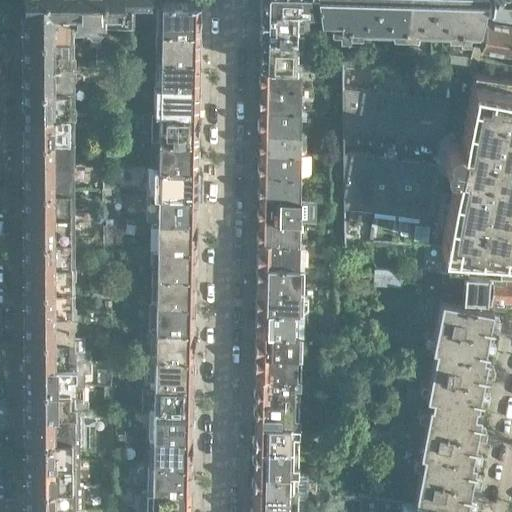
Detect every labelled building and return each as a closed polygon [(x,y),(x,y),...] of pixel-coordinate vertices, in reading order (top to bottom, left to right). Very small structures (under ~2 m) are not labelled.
[(73,11),(73,0),(21,0),(22,11),(73,11)] [(101,16),(101,0),(73,0),(73,11),(73,23),(82,23),(82,24),(86,27),(99,27),(102,24),(102,16),(101,16)] [(149,2),(148,0),(101,0),(101,16),(102,16),(131,16),(131,2),(149,2)] [(317,11),(315,0),(259,0),(259,5),(301,6),(301,10),(317,11)] [(347,30),(348,0),(315,0),(317,11),(318,14),(330,14),(329,25),(331,27),(338,27),(337,33),(347,33),(347,30)] [(375,23),(375,0),(348,0),(347,30),(359,30),(359,22),(375,23)] [(402,32),(402,0),(375,0),(375,23),(390,23),(390,31),(402,32)] [(429,25),(430,0),(402,0),(402,32),(413,32),(414,24),(429,25)] [(458,33),(458,0),(430,0),(429,25),(445,25),(445,33),(458,33)] [(477,26),(482,0),(458,0),(458,33),(457,37),(467,37),(467,26),(477,26)] [(511,0),(488,0),(487,6),(511,9),(511,0)] [(198,30),(199,3),(160,2),(159,29),(198,30)] [(301,34),(301,10),(301,6),(259,5),(259,33),(301,34)] [(67,36),(67,23),(73,23),(73,11),(22,11),(22,36),(67,36)] [(511,20),(511,24),(485,19),(479,48),(511,52),(511,20)] [(198,57),(198,30),(159,29),(158,56),(198,57)] [(112,45),(112,33),(103,33),(103,45),(112,45)] [(300,64),(301,34),(259,33),(258,63),(300,64)] [(67,50),(67,36),(22,36),(22,61),(72,61),(72,50),(67,50)] [(112,45),(103,45),(100,45),(100,53),(112,53),(112,45)] [(112,61),(112,55),(112,53),(100,53),(100,61),(112,61)] [(396,54),(395,66),(407,67),(408,55),(396,54)] [(197,84),(198,57),(158,56),(158,83),(197,84)] [(511,250),(511,249),(511,76),(509,76),(507,76),(497,75),(497,74),(495,74),(485,73),(486,73),(484,72),(483,72),(457,68),(456,74),(341,59),(342,239),(443,246),(511,250)] [(67,86),(67,72),(72,72),(72,61),(22,61),(22,87),(67,86)] [(300,86),(300,64),(258,63),(258,86),(300,86)] [(110,86),(110,78),(97,78),(98,86),(110,86)] [(196,111),(197,84),(158,83),(154,83),(153,111),(157,111),(157,110),(196,111)] [(67,100),(67,86),(22,87),(22,112),(66,112),(72,112),(72,100),(67,100)] [(110,94),(110,86),(98,86),(98,94),(110,94)] [(299,108),(300,86),(258,86),(258,108),(299,108)] [(299,131),(299,108),(258,108),(257,130),(299,131)] [(196,138),(196,111),(157,110),(157,111),(157,137),(196,138)] [(66,136),(66,112),(22,112),(22,137),(66,136)] [(111,136),(111,124),(102,124),(102,136),(111,136)] [(299,153),(299,131),(257,130),(257,152),(299,153)] [(66,161),(66,136),(22,137),(22,161),(66,161)] [(111,148),(111,136),(102,136),(102,148),(111,148)] [(195,165),(196,138),(157,137),(156,164),(195,165)] [(298,175),(299,153),(257,152),(256,175),(298,175)] [(66,186),(66,161),(22,161),(22,186),(66,186)] [(195,193),(195,165),(156,164),(155,192),(195,193)] [(111,186),(111,174),(102,174),(102,186),(111,186)] [(298,197),(298,175),(256,175),(256,197),(298,197)] [(66,211),(66,186),(22,186),(22,211),(66,211)] [(111,186),(102,186),(102,198),(111,198),(111,186)] [(194,220),(195,193),(155,192),(155,219),(194,220)] [(298,220),(298,197),(256,197),(256,219),(298,220)] [(302,216),(316,216),(317,201),(303,200),(302,216)] [(66,236),(66,211),(22,211),(22,236),(66,236)] [(194,247),(194,220),(155,219),(154,246),(194,247)] [(297,242),(298,220),(256,219),(255,242),(297,242)] [(111,235),(111,223),(102,223),(102,236),(111,235)] [(111,248),(111,235),(102,236),(102,248),(111,248)] [(66,260),(66,236),(22,236),(23,261),(67,260),(66,260)] [(297,264),(297,242),(255,242),(255,264),(297,264)] [(193,274),(194,256),(194,247),(154,246),(154,273),(193,274)] [(511,249),(511,250),(443,246),(441,271),(511,274),(511,249)] [(67,285),(67,271),(73,271),(73,260),(66,260),(67,260),(23,261),(23,285),(67,285)] [(297,287),(297,264),(255,264),(255,286),(297,287)] [(511,300),(511,274),(441,271),(375,268),(374,286),(397,287),(397,288),(442,290),(442,284),(462,286),(462,288),(476,289),(476,299),(511,300)] [(111,285),(111,273),(102,273),(102,285),(111,285)] [(193,301),(193,274),(154,273),(153,300),(193,301)] [(67,299),(67,285),(23,285),(23,310),(73,310),(73,299),(67,299)] [(111,297),(111,285),(102,285),(102,297),(111,297)] [(296,309),(297,287),(255,286),(254,309),(296,309)] [(486,332),(491,306),(439,296),(439,298),(427,295),(423,320),(434,322),(486,332)] [(192,328),(193,301),(153,300),(153,327),(192,328)] [(296,331),(296,309),(254,309),(254,331),(296,331)] [(67,335),(67,321),(73,321),(73,310),(23,310),(23,335),(67,335)] [(482,354),(486,332),(434,322),(430,343),(482,354)] [(111,335),(111,326),(111,323),(102,323),(102,335),(111,335)] [(192,355),(192,328),(153,327),(152,354),(192,355)] [(305,349),(305,340),(296,340),(296,331),(254,331),(254,353),(295,354),(300,354),(305,349)] [(67,349),(67,335),(23,335),(23,360),(73,360),(73,349),(67,349)] [(111,347),(111,335),(102,335),(102,347),(111,347)] [(482,354),(430,343),(422,342),(417,368),(428,370),(480,380),(485,354),(482,354)] [(295,376),(295,354),(254,353),(253,376),(255,376),(255,375),(295,376)] [(191,382),(192,355),(152,354),(152,381),(191,382)] [(67,384),(67,371),(73,371),(73,360),(23,360),(23,385),(67,384)] [(476,404),(480,383),(480,380),(428,370),(424,394),(430,395),(429,401),(472,410),(474,403),(476,404)] [(111,384),(111,372),(102,372),(102,384),(111,384)] [(293,400),(293,385),(299,385),(299,376),(295,376),(255,375),(255,376),(255,385),(253,387),(253,394),(255,396),(255,399),(293,400)] [(191,409),(191,382),(152,381),(151,408),(191,409)] [(67,398),(67,384),(23,385),(23,409),(67,409),(67,410),(73,410),(73,398),(67,398)] [(111,396),(111,384),(102,384),(102,396),(111,396)] [(292,415),(293,400),(255,399),(255,403),(253,405),(252,411),(254,414),(254,423),(298,424),(298,415),(292,415)] [(469,459),(479,411),(472,410),(429,401),(427,401),(422,424),(411,422),(406,448),(421,451),(469,461),(469,459)] [(190,436),(191,409),(151,408),(151,435),(190,436)] [(67,434),(67,410),(67,409),(23,409),(23,434),(67,434)] [(292,448),(292,433),(298,433),(298,424),(254,423),(254,434),(252,436),(252,442),(254,444),(254,447),(292,448)] [(67,459),(67,434),(23,434),(23,459),(67,459)] [(190,463),(190,436),(151,435),(150,462),(190,463)] [(291,463),(292,448),(254,447),(254,451),(251,453),(251,459),(253,462),(253,472),(291,473),(297,473),(297,463),(291,463)] [(464,509),(471,471),(473,459),(469,459),(469,461),(421,451),(417,472),(406,470),(401,497),(452,506),(464,509)] [(67,484),(67,459),(23,459),(23,484),(67,484)] [(189,490),(190,463),(150,462),(150,489),(189,490)] [(111,484),(111,471),(102,471),(102,484),(111,484)] [(291,487),(291,473),(253,472),(253,475),(251,477),(251,484),(253,486),(253,495),(296,496),(296,488),(291,487)] [(67,508),(67,484),(23,484),(23,509),(67,508)] [(111,496),(111,489),(111,484),(102,484),(102,496),(111,496)] [(188,511),(189,490),(150,489),(149,511),(188,511)] [(450,511),(452,506),(401,497),(357,490),(358,511),(450,511)] [(290,511),(290,505),(296,505),(296,496),(253,495),(252,506),(250,508),(250,511),(290,511)]
